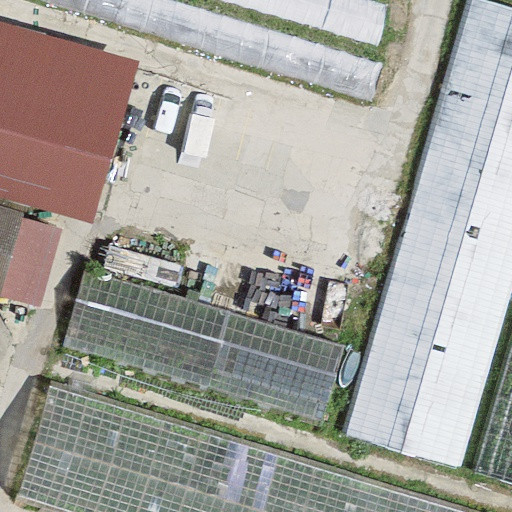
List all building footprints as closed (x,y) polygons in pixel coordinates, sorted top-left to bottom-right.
[(511,293),(511,10),(471,0),(342,432),(462,467),(511,293)] [(0,202),(90,228),(135,67),(0,29),(0,202)] [(0,306),(7,309),(30,225),(0,216),(0,306)] [(87,268),(67,342),(318,420),(340,346),(87,268)] [(511,332),(472,468),(511,479),(511,332)] [(462,511),(50,387),(17,499),(60,511),(462,511)]
